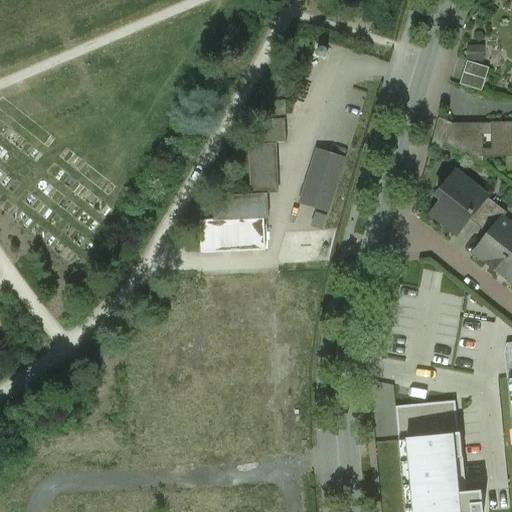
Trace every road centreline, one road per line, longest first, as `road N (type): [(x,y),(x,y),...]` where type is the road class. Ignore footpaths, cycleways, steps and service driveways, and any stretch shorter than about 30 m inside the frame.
road 1 (residential): [(354,511),(347,347),(382,205)]
road 2 (residential): [(382,205),(444,0)]
road 3 (residential): [(382,205),(511,306)]
